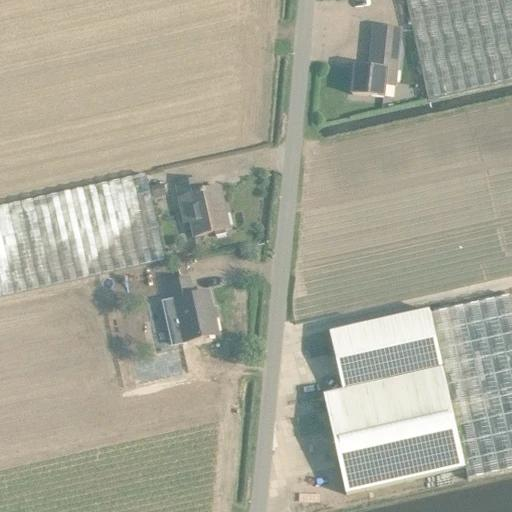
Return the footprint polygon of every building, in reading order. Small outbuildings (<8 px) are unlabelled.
[(511,0),(404,0),(427,100),(511,80),(511,0)] [(372,27),(368,68),(354,67),(351,95),(383,98),(384,85),(394,86),(396,71),(397,63),(400,29),(372,27)] [(0,298),(164,262),(145,175),(0,207),(0,298)] [(183,223),(190,222),(193,237),(214,232),(215,236),(225,234),(224,230),(228,229),(219,188),(201,192),(199,179),(175,185),(178,198),(184,197),(187,210),(180,211),(183,223)] [(152,195),(164,192),(162,184),(150,187),(152,195)] [(188,279),(165,284),(169,303),(175,302),(184,342),(217,335),(208,293),(192,297),(188,279)] [(345,495),(463,468),(428,312),(329,334),(342,392),(323,396),(345,495)]
